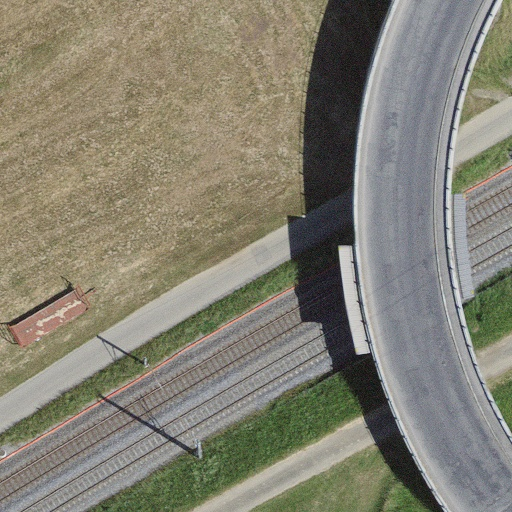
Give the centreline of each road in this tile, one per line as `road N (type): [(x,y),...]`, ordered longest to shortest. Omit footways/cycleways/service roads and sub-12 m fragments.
road 1 (residential): [(511,116),(0,416)]
road 2 (unclassified): [(445,0),(411,98),(401,242),(429,377),(470,463),(505,511)]
road 3 (track): [(511,350),(222,511)]
